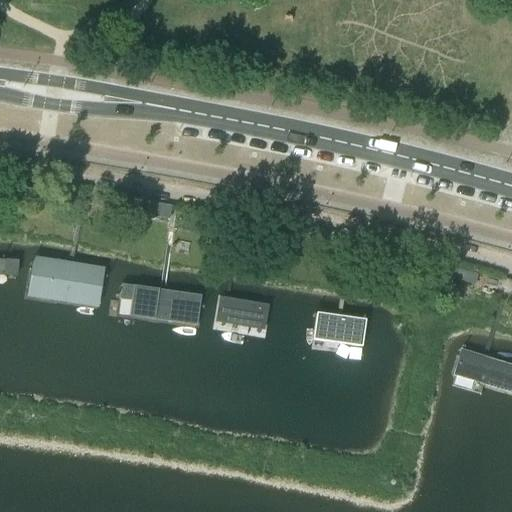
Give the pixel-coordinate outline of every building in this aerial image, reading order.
[(82,196),(65,194),(63,206),(80,209),(82,196)] [(169,220),(171,207),(147,202),(145,216),(169,220)] [(19,264),(0,263),(0,281),(18,283),(19,264)] [(29,301),(98,310),(103,271),(34,263),(29,301)] [(477,280),(451,273),(448,283),(474,290),(477,280)] [(197,316),(201,288),(123,277),(119,306),(197,316)] [(221,299),(217,333),(270,339),(274,305),(221,299)] [(379,320),(292,303),(288,325),(374,342),(379,320)] [(511,394),(511,366),(461,352),(451,386),(480,394),(483,386),(511,394)]
